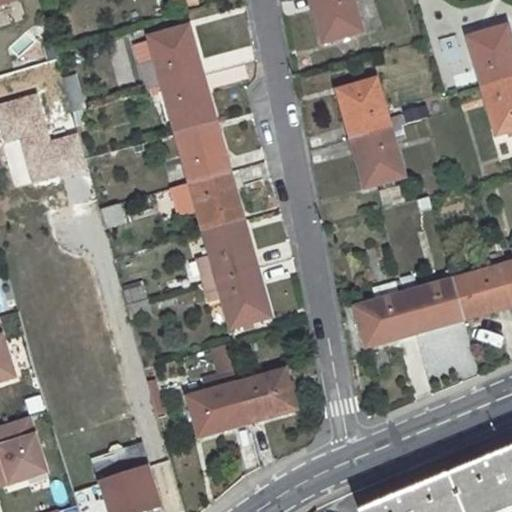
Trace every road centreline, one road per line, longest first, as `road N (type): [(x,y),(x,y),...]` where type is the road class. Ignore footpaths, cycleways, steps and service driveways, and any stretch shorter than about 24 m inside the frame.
road 1 (residential): [(351,454),(254,0)]
road 2 (secondary): [(511,387),(351,454)]
